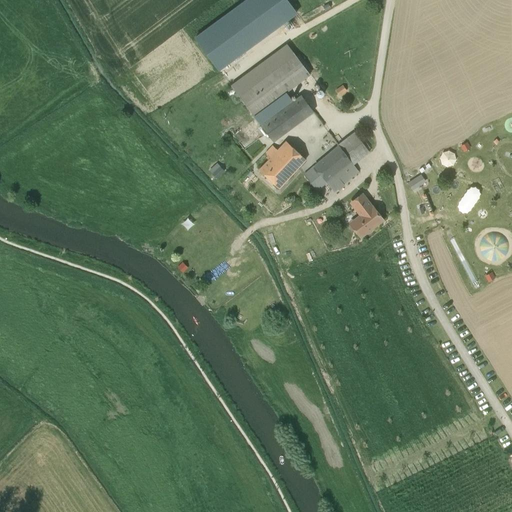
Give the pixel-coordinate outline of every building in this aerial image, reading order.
[(286,0),(244,0),(193,38),(218,72),(297,14),(286,0)] [(313,112),(301,96),(293,102),(286,92),(309,75),(287,45),(231,86),(253,116),(261,110),(268,120),(261,125),(273,142),(313,112)] [(369,153),(354,133),(337,145),(338,146),(303,175),(316,191),(326,183),(333,191),(358,172),(352,165),(369,153)] [(272,146),(265,153),(270,158),(259,169),(279,189),(305,160),(285,141),(277,151),(272,146)] [(421,175),(407,180),(410,189),(425,183),(421,175)] [(466,213),(470,210),(479,198),(480,193),(479,190),(474,187),(471,188),(467,190),(458,204),(458,208),(459,211),(461,212),(464,213),(466,213)] [(361,194),(351,203),(361,216),(350,224),(360,236),(365,233),(368,233),(370,231),(371,228),(382,220),(372,207),(371,208),(361,194)]
